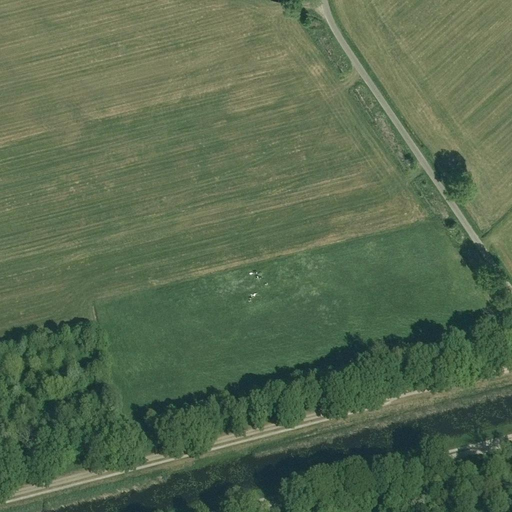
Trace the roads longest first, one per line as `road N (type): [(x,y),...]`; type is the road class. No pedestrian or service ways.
road 1 (track): [(412,393),(0,497)]
road 2 (unclassified): [(511,294),(323,0)]
road 3 (track): [(238,511),(511,441)]
